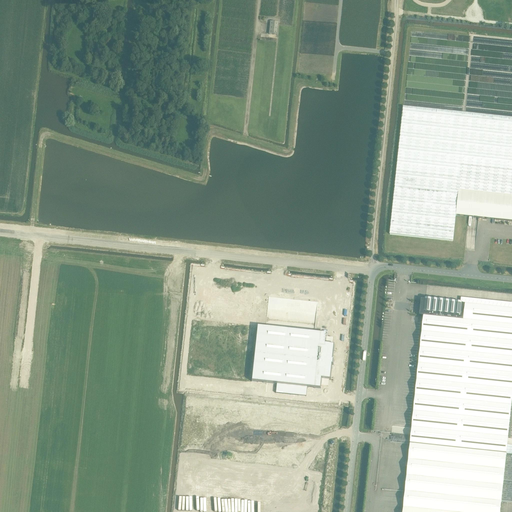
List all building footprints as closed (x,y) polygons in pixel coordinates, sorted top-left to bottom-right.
[(269,34),(277,35),(278,23),(270,22),(269,34)] [(511,118),(403,107),(390,235),(453,241),(456,216),(458,190),(511,195),(511,118)] [(511,195),(458,190),(456,216),(495,220),(495,221),(511,222),(511,195)] [(423,317),(410,445),(506,455),(511,398),(511,309),(462,304),(462,303),(425,300),(425,301),(421,300),(419,317),(423,317)] [(257,327),(251,382),(276,385),(275,394),(306,397),(307,388),(321,389),(321,386),(322,380),(329,380),(331,380),(332,366),(333,366),(334,361),(333,360),(335,346),(333,345),(326,345),(326,338),(327,335),(315,333),(314,333),(266,328),(265,328),(257,327)] [(506,455),(410,445),(403,511),(500,511),(506,455)] [(180,447),(172,511),(318,511),(322,476),(326,476),(325,476),(327,463),(328,463),(180,447)]
